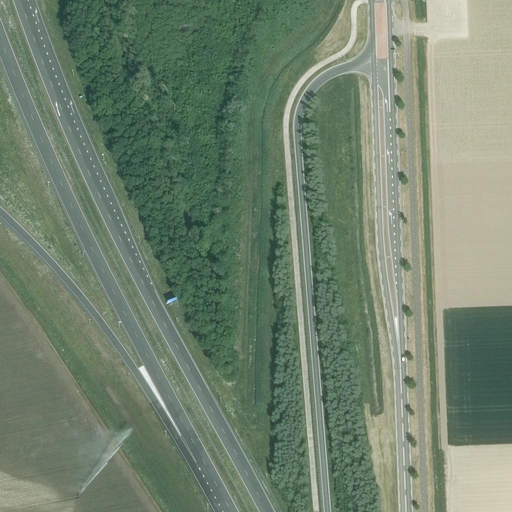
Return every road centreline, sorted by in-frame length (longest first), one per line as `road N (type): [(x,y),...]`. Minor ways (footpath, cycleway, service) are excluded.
road 1 (trunk): [(265,511),(106,210),(19,0)]
road 2 (trunk): [(373,66),(325,76),(303,100),(296,126),(327,511)]
road 3 (trunk): [(0,38),(78,222),(201,460)]
road 4 (motorway): [(0,211),(88,307),(201,460)]
road 5 (tertiary): [(373,66),(381,263),(398,348)]
road 6 (tertiary): [(398,348),(390,66)]
road 7 (tertiary): [(405,511),(398,348)]
